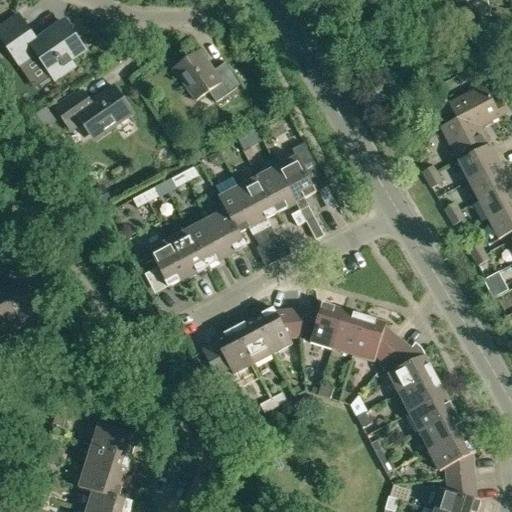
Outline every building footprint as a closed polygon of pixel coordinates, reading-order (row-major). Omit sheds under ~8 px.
[(503,10),(488,5),(491,18),(504,21),(511,19),(511,10),(511,8),(503,10)] [(69,62),(83,52),(65,26),(37,45),(29,34),(16,14),(0,24),(0,40),(18,68),(35,56),(54,84),(74,71),(69,62)] [(216,107),(241,89),(226,66),(213,75),(199,54),(172,73),(195,106),(209,96),(216,107)] [(447,107),(455,122),(479,130),(506,116),(500,105),(493,108),(483,88),(447,107)] [(95,142),(129,119),(111,92),(90,106),(81,94),(55,112),(71,135),(84,126),(95,142)] [(46,108),(25,122),(24,123),(34,137),(35,137),(56,122),(46,108)] [(429,114),(426,122),(435,125),(438,117),(429,114)] [(439,131),(457,166),(489,149),(479,130),(455,122),(439,131)] [(243,152),(248,149),(242,138),(237,141),(243,152)] [(306,227),(314,222),(303,203),(327,190),(304,147),(293,153),(297,160),(276,171),(295,207),(299,215),(306,227)] [(489,149),(457,166),(467,185),(499,169),(489,149)] [(219,152),(208,157),(211,163),(218,166),(225,163),(219,152)] [(467,185),(477,204),(509,188),(499,169),(467,185)] [(420,176),(425,183),(435,177),(431,170),(420,176)] [(182,177),(186,185),(198,179),(194,171),(182,177)] [(257,181),(276,217),(295,207),(276,171),(257,181)] [(182,177),(171,183),(175,191),(186,185),(182,177)] [(435,177),(425,183),(430,192),(440,185),(435,177)] [(257,181),(238,190),(268,246),(276,242),(266,222),(276,217),(257,181)] [(102,186),(80,198),(89,214),(111,203),(102,186)] [(477,204),(487,224),(511,210),(511,193),(509,188),(477,204)] [(249,231),(253,239),(259,250),(268,246),(238,190),(218,201),(225,214),(226,214),(239,236),(240,236),(249,231)] [(148,205),(159,200),(155,191),(144,196),(148,205)] [(148,205),(144,196),(132,202),(137,211),(148,205)] [(443,213),(447,220),(457,214),(453,207),(443,213)] [(511,210),(487,224),(497,243),(511,235),(511,210)] [(225,214),(207,224),(226,260),(246,249),(240,236),(239,236),(226,214),(225,214)] [(463,223),(457,214),(447,220),(452,229),(463,223)] [(298,231),(306,227),(299,215),(292,219),(298,231)] [(207,224),(188,234),(207,270),(226,260),(207,224)] [(188,234),(169,244),(187,279),(207,270),(188,234)] [(146,275),(142,277),(151,295),(155,293),(165,287),(166,290),(187,279),(169,244),(148,255),(156,270),(146,275)] [(467,253),(471,261),(482,255),(477,247),(467,253)] [(14,289),(4,294),(23,330),(43,320),(24,283),(29,280),(13,250),(2,255),(14,277),(9,280),(14,289)] [(482,255),(471,261),(476,269),(486,263),(482,255)] [(509,293),(499,276),(485,284),(495,301),(509,293)] [(4,294),(0,295),(0,332),(4,340),(23,330),(4,294)] [(319,310),(297,313),(300,341),(310,341),(308,347),(330,354),(342,314),(320,307),(319,310)] [(253,322),(272,358),(292,348),(289,342),(300,341),(297,313),(275,315),(273,312),(253,322)] [(330,354),(350,360),(363,320),(342,314),(330,354)] [(384,327),(363,320),(350,360),(372,367),(375,360),(384,367),(402,345),(383,330),(384,327)] [(253,368),(272,358),(253,322),(234,332),(253,368)] [(233,379),(253,368),(234,332),(213,343),(233,379)] [(387,377),(398,398),(434,378),(424,358),(420,360),(402,345),(384,367),(392,374),(387,377)] [(408,417),(444,398),(434,378),(398,398),(408,417)] [(329,403),(332,394),(319,390),(316,399),(329,403)] [(276,411),(271,402),(265,391),(255,396),(261,407),(260,408),(264,417),(276,411)] [(282,396),(271,402),(276,411),(287,405),(282,396)] [(408,417),(418,436),(455,417),(444,398),(408,417)] [(61,430),(64,418),(55,415),(52,427),(61,430)] [(362,432),(371,427),(365,415),(356,420),(362,432)] [(465,436),(455,417),(418,436),(424,447),(416,451),(419,457),(427,453),(429,455),(465,436)] [(91,450),(130,462),(137,440),(97,428),(91,450)] [(446,471),(447,484),(475,481),(472,457),(475,456),(465,436),(429,455),(439,475),(446,471)] [(371,447),(377,458),(386,454),(380,442),(371,447)] [(124,482),(130,462),(91,450),(84,470),(124,482)] [(40,464),(49,466),(53,453),(44,451),(40,464)] [(63,456),(53,453),(49,466),(59,469),(63,456)] [(394,470),(391,465),(386,454),(377,458),(383,470),(386,475),(394,470)] [(118,501),(124,482),(84,470),(78,492),(91,496),(118,503),(118,501)] [(441,493),(435,511),(478,511),(480,505),(477,504),(475,481),(447,484),(448,496),(441,493)] [(28,505),(36,507),(40,495),(32,492),(28,505)] [(40,495),(36,507),(46,510),(50,498),(40,495)] [(86,511),(130,511),(132,505),(118,501),(118,503),(91,496),(86,511)] [(395,511),(398,504),(389,501),(385,511),(395,511)]
